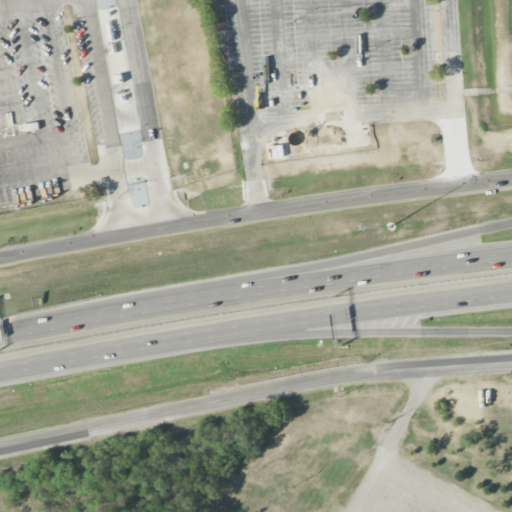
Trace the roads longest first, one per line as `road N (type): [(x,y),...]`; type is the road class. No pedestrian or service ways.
road 1 (secondary): [(0,450),(293,390),(511,364)]
road 2 (secondary): [(511,178),(0,260)]
road 3 (motorway): [(511,264),(267,293),(0,340)]
road 4 (motorway): [(177,340),(511,294)]
road 5 (motorway): [(177,340),(511,333)]
road 6 (motorway): [(511,229),(267,293)]
road 7 (motorway): [(0,375),(177,340)]
